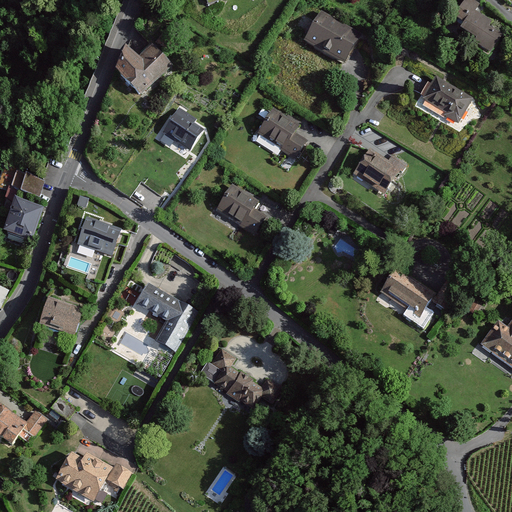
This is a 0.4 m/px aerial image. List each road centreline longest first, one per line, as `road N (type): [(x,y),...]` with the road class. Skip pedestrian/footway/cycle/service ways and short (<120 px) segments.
road 1 (residential): [(462,511),(459,483),(437,441),(250,294),(70,171)]
road 2 (tertiary): [(70,171),(137,0)]
road 3 (tertiary): [(0,335),(38,268),(70,171)]
road 4 (unknown): [(341,366),(262,475),(254,511)]
